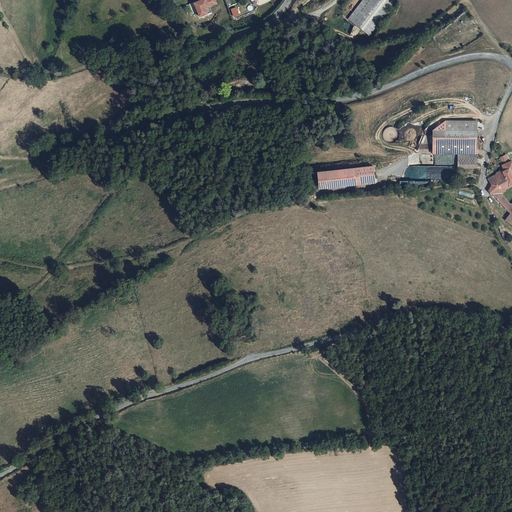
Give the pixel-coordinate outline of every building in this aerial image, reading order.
[(199,0),(195,2),(200,15),(208,12),(205,7),(209,5),(217,2),(215,0),(199,0)] [(350,17),(371,32),(393,2),(390,0),(362,0),(354,11),(353,13),(350,17)] [(443,130),(475,130),(475,120),(443,120),(443,130)] [(456,153),(475,153),(475,130),(443,130),(431,130),(431,154),(456,153)] [(475,153),(456,153),(457,167),(475,167),(475,153)] [(511,170),(511,165),(509,167),(507,162),(502,164),(505,169),(503,170),(511,183),(511,184),(511,185),(511,171),(511,170)] [(381,163),(325,167),(326,180),(382,176),(381,163)] [(511,186),(511,185),(511,184),(511,183),(503,170),(488,177),(491,184),(496,182),(497,185),(499,183),(503,192),(508,189),(507,188),(511,186)] [(511,212),(508,218),(511,221),(511,201),(492,185),(490,189),(489,192),(511,211),(511,212)]
